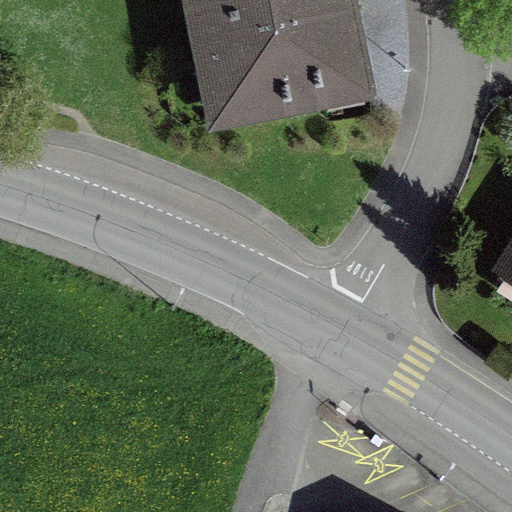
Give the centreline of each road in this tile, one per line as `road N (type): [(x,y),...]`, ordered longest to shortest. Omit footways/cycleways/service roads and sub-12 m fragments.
road 1 (tertiary): [(345,333),(220,269),(0,185)]
road 2 (residential): [(443,0),(461,55),(440,154),(345,333)]
road 3 (unknown): [(345,333),(257,511)]
road 4 (tertiary): [(511,439),(345,333)]
